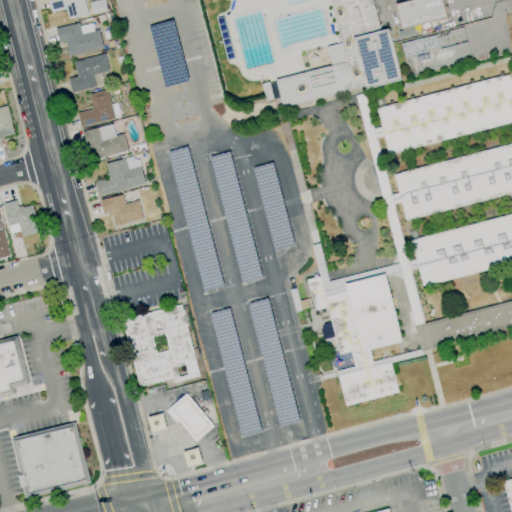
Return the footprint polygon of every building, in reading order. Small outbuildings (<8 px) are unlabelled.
[(83,0),(47,0),(50,13),(65,9),(68,19),(87,14),(83,0)] [(195,0),(209,54),(202,89),(212,111),(225,123),(239,134),(274,129),(276,112),(403,80),(388,28),(381,30),(373,0),(195,0)] [(410,0),(394,4),(400,28),(445,18),(440,0),(410,0)] [(64,42),(67,57),(101,48),(94,22),(78,26),(78,23),(54,29),(58,43),(64,42)] [(436,34),(401,44),(404,58),(440,48),(436,34)] [(94,88),(91,76),(108,72),(104,54),(73,61),(76,77),(67,79),(70,93),(94,88)] [(376,105),(386,151),(511,125),(511,96),(508,78),(376,105)] [(88,94),(91,109),(76,113),(79,127),(119,118),(116,103),(111,104),(107,90),(88,94)] [(0,137),(12,135),(7,107),(0,108),(0,146),(1,147),(0,138),(0,137)] [(123,134),(114,136),(111,124),(82,131),(89,160),(127,151),(123,134)] [(511,194),(511,154),(510,146),(393,172),(403,218),(511,194)] [(166,152),(202,292),(222,287),(186,147),(166,152)] [(208,157),(240,282),(261,276),(228,151),(208,157)] [(144,185),(138,156),(104,164),(108,178),(94,182),(97,196),(144,185)] [(251,168),(272,250),(292,245),(272,163),(251,168)] [(142,220),(137,201),(123,204),(121,195),(98,200),(102,216),(110,214),(113,227),(142,220)] [(9,234),(19,231),(20,237),(38,233),(31,205),(17,208),(15,201),(2,204),(9,234)] [(511,264),(511,215),(411,236),(420,283),(511,264)] [(386,275),(346,283),(345,278),(327,281),(325,269),(321,270),(322,276),(307,279),(313,311),(327,308),(330,322),(319,324),(322,340),(335,337),(338,354),(350,352),(353,367),(336,370),(343,405),(397,394),(390,358),(371,362),(369,350),(400,343),(386,275)] [(247,304),(278,426),(298,421),(267,299),(247,304)] [(511,303),(413,323),(419,349),(511,329),(511,303)] [(120,320),(179,305),(197,376),(172,383),(171,379),(137,387),(120,320)] [(208,313),(239,436),(259,431),(228,308),(208,313)] [(0,394),(27,388),(16,342),(0,345),(0,394)] [(166,410),(185,394),(213,428),(194,443),(166,410)] [(146,419),(161,415),(165,432),(150,435),(146,419)] [(15,441),(78,424),(94,484),(31,500),(15,441)] [(182,453),(197,449),(201,466),(186,470),(182,453)] [(511,511),(510,511),(502,480),(511,477),(511,511)]
